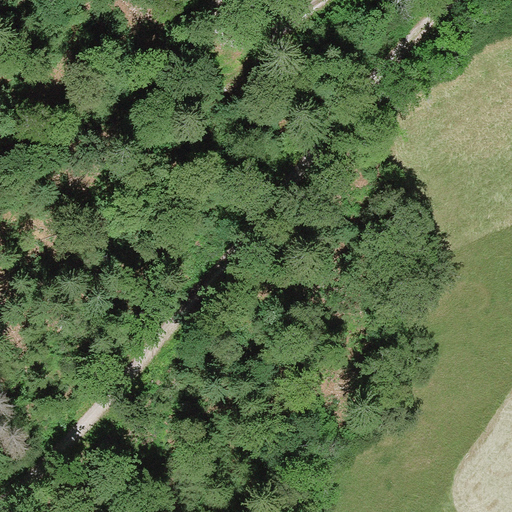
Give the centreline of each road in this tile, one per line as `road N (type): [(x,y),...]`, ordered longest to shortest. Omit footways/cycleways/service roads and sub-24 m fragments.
road 1 (track): [(450,0),(115,394),(0,506)]
road 2 (track): [(313,0),(271,40),(236,49),(207,19),(216,0)]
